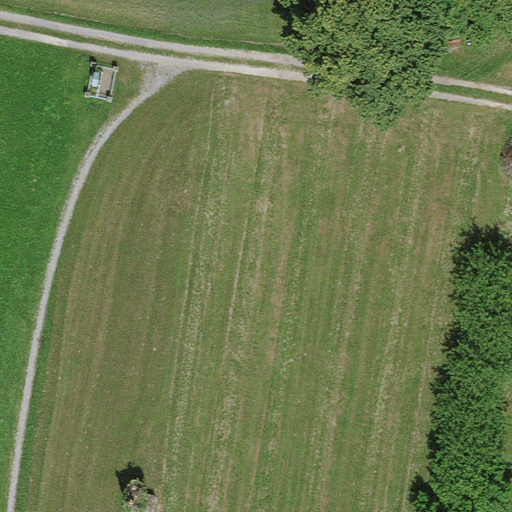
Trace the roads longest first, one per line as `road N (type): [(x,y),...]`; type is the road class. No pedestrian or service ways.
road 1 (track): [(436,86),(187,60)]
road 2 (track): [(187,60),(0,24)]
